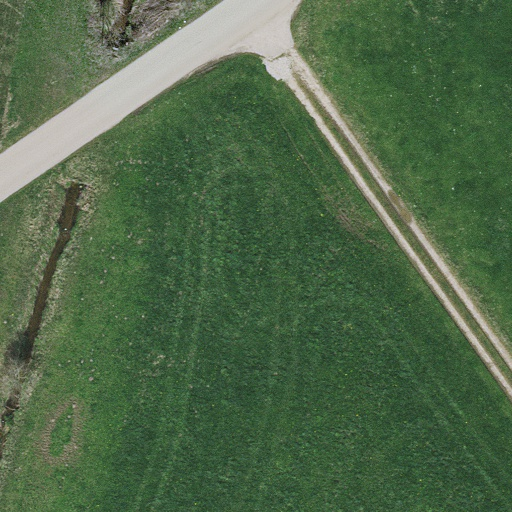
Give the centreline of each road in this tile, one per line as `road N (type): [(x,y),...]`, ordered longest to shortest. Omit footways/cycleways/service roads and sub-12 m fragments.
road 1 (track): [(511,375),(244,1)]
road 2 (residential): [(247,0),(0,174)]
